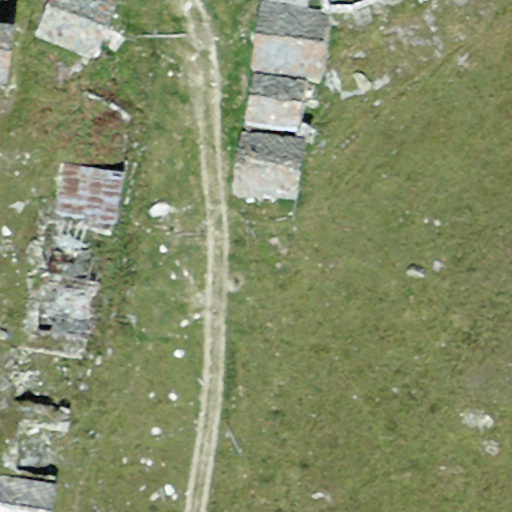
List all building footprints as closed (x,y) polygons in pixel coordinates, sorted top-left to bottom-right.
[(102,0),(43,0),(33,23),(82,45),(102,0)] [(315,9),(255,3),(250,60),(310,65),(315,9)] [(291,82),(247,78),(243,118),(287,122),(291,82)] [(289,139),(239,133),(234,179),(284,185),(289,139)] [(111,172),(62,166),(56,215),(105,222),(111,172)] [(38,511),(43,485),(0,477),(0,511),(38,511)]
